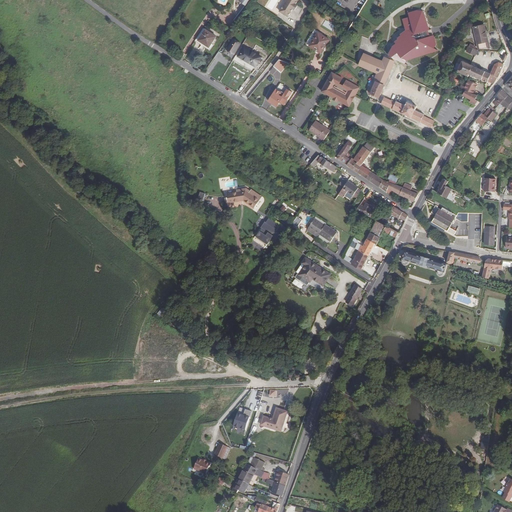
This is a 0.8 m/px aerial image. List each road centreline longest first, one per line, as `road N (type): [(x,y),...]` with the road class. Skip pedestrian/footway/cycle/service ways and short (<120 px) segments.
road 1 (residential): [(84,0),(414,214)]
road 2 (tertiary): [(414,214),(452,141),(511,67)]
road 3 (tertiary): [(325,381),(401,238)]
road 4 (tertiary): [(280,511),(325,381)]
